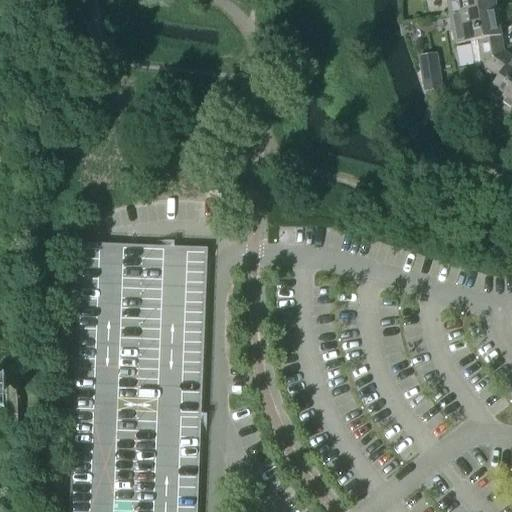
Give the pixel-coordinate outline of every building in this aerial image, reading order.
[(446,0),(450,16),(495,8),(493,0),(446,0)] [(503,53),(495,8),(450,16),(455,45),(470,43),(475,69),(482,66),(503,53)] [(420,54),(423,80),(442,78),(439,52),(420,54)] [(511,59),(503,53),(482,66),(498,77),(485,96),(510,114),(511,110),(511,59)] [(68,511),(197,511),(199,470),(207,250),(79,245),(68,511)]
